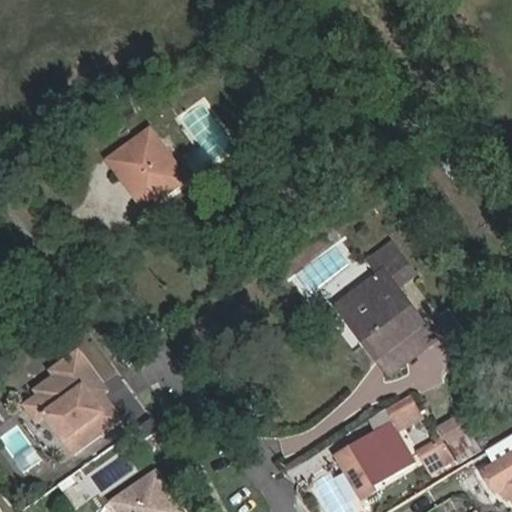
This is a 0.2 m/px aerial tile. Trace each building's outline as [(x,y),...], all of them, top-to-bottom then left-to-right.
[(333,83),(323,88),(331,102),(340,97),(333,83)] [(147,208),(186,178),(151,132),(111,161),(147,208)] [(360,154),(374,174),(387,166),(372,145),(360,154)] [(370,261),(382,275),(404,259),(393,244),(370,261)] [(404,259),(382,275),(344,303),(371,339),(366,343),(379,360),(426,324),(404,294),(399,298),(394,292),(417,275),(404,259)] [(438,340),(426,324),(379,360),(390,375),(438,340)] [(50,419),(77,457),(130,420),(112,395),(115,393),(83,348),(53,369),(57,375),(37,389),(41,394),(27,404),(42,425),(50,419)] [(412,396),(388,409),(397,425),(420,412),(412,396)] [(422,415),(420,412),(397,425),(399,429),(422,415)] [(375,486),(414,463),(392,424),(351,449),(353,451),(339,459),(364,499),(377,490),(375,486)] [(511,435),(486,452),(495,466),(511,455),(511,435)] [(420,451),(432,473),(454,461),(442,438),(420,451)] [(511,455),(495,466),(484,472),(496,492),(508,484),(511,490),(511,455)] [(191,511),(161,469),(113,502),(120,511),(191,511)]
